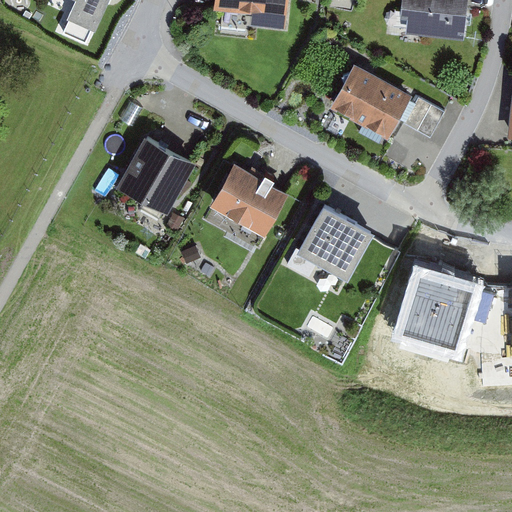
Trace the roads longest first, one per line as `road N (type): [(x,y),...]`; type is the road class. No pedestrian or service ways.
road 1 (residential): [(422,208),(136,52)]
road 2 (residential): [(505,0),(486,88),(422,208)]
